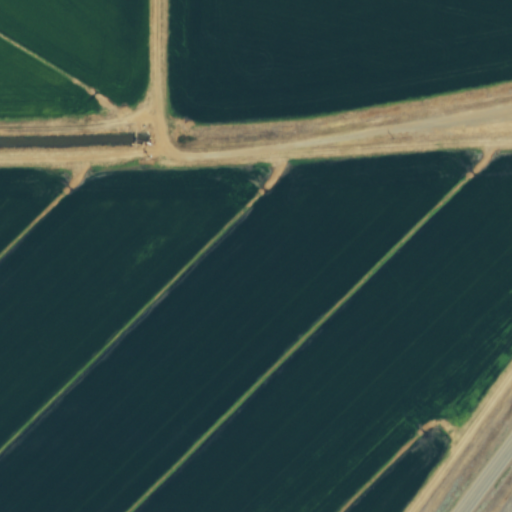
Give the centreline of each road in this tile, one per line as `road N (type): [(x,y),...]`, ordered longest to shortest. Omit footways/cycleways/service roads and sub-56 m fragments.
road 1 (track): [(511,108),(220,157),(179,160),(162,150),(0,159)]
road 2 (residential): [(162,150),(161,0)]
